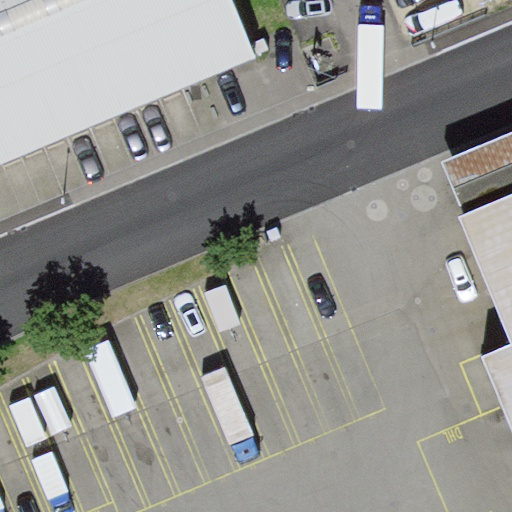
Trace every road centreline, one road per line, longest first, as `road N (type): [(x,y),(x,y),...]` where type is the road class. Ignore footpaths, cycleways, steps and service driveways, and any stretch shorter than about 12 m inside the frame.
road 1 (unclassified): [(0,299),(324,150),(511,75)]
road 2 (unknown): [(327,0),(511,487)]
